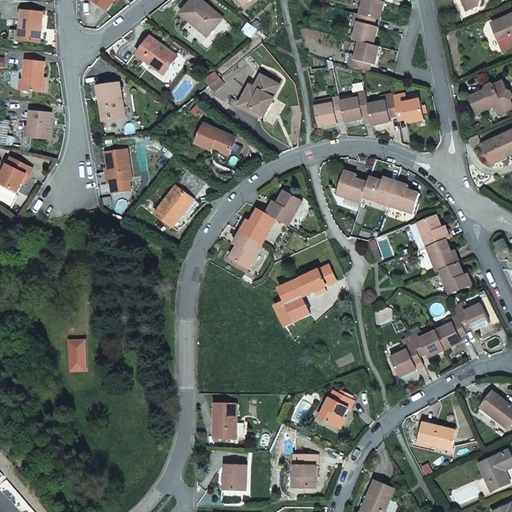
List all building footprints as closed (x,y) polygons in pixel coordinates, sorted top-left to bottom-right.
[(95,0),(108,9),(115,0),(95,0)] [(211,34),(224,19),(202,0),(194,0),(182,14),(198,29),(201,26),(211,34)] [(360,14),(372,17),(374,17),(378,19),(383,0),(381,0),(360,0),(363,1),(360,14)] [(470,2),(464,5),(466,11),(478,6),(470,2)] [(8,39),(39,42),(42,12),(21,10),(19,31),(9,30),(8,39)] [(377,26),(372,25),(370,25),(372,17),(360,14),(354,13),(351,25),(356,26),(353,39),(359,41),(372,44),(377,26)] [(511,47),(511,15),(492,24),(503,51),(511,47)] [(201,26),(198,29),(208,37),(211,34),(201,26)] [(171,65),(177,58),(151,37),(137,55),(160,73),(168,63),(171,65)] [(372,44),(359,41),(356,55),(351,53),(348,65),(365,70),(367,63),(369,63),(373,64),(378,46),(372,44)] [(22,90),(41,91),(42,77),(44,62),(25,61),(23,79),(22,90)] [(160,73),(163,75),(171,65),(168,63),(160,73)] [(205,81),(209,86),(219,78),(214,73),(205,81)] [(270,104),(267,102),(276,85),(260,76),(254,89),(249,86),(240,104),(261,115),(265,117),(271,105),(270,104)] [(214,91),(223,84),(219,78),(209,86),(214,91)] [(485,86),(483,91),(469,97),(476,113),(490,107),(495,109),(497,114),(510,109),(507,102),(510,101),(511,96),(510,91),(507,90),(502,80),(491,85),(490,83),(485,86)] [(107,121),(125,118),(120,83),(98,87),(101,103),(104,103),(107,121)] [(270,104),(279,86),(276,85),(267,102),(270,104)] [(368,109),(367,103),(364,90),(352,92),(353,98),(340,100),(343,114),(343,117),(344,121),(362,118),(361,113),(361,110),(368,109)] [(395,112),(392,98),(391,93),(391,92),(379,95),(380,100),(367,103),(368,109),(368,111),(371,125),(390,121),(389,117),(388,114),(395,112)] [(392,98),(395,112),(396,115),(396,118),(403,116),(404,118),(405,122),(423,118),(419,97),(405,100),(405,95),(401,96),(400,92),(391,93),(392,98)] [(343,114),(340,100),(339,95),(326,97),(327,103),(316,105),(321,126),(337,123),(336,118),(335,116),(343,114)] [(326,97),(314,99),(315,105),(316,105),(327,103),(326,97)] [(259,119),(261,115),(240,104),(238,108),(259,119)] [(23,137),(22,136),(21,150),(29,152),(30,137),(48,139),(50,113),(29,111),(28,126),(27,137),(23,137)] [(205,124),(196,144),(212,152),(214,149),(229,156),(237,139),(205,124)] [(511,130),(492,139),(481,144),(489,161),(504,154),(505,157),(511,153),(511,130)] [(229,156),(214,149),(212,152),(227,159),(229,156)] [(105,153),(108,172),(96,173),(100,198),(112,196),(112,194),(130,191),(128,180),(131,180),(127,150),(105,153)] [(489,161),(490,164),(505,157),(504,154),(489,161)] [(27,175),(29,176),(33,169),(11,158),(0,180),(0,182),(18,192),(27,175)] [(344,171),(338,190),(337,193),(339,194),(344,196),(344,197),(361,203),(363,197),(368,183),(355,179),(356,175),(344,171)] [(389,204),(396,181),(384,177),(382,181),(370,177),(368,183),(363,197),(381,203),(381,201),(389,204)] [(396,181),(389,204),(396,206),(395,207),(397,208),(413,213),(420,193),(407,189),(409,185),(396,181)] [(183,213),(181,211),(191,198),(176,187),(161,207),(155,215),(172,227),(183,213)] [(290,218),(291,219),(301,201),(283,191),(276,204),(269,216),(276,219),(286,225),(290,218)] [(143,205),(155,215),(161,207),(149,198),(143,205)] [(198,203),(191,198),(181,211),(183,213),(188,216),(198,203)] [(266,214),(269,216),(276,204),(272,202),(266,214)] [(276,219),(269,216),(266,214),(257,209),(250,222),(243,234),(260,243),(264,236),(266,237),(276,219)] [(445,225),(441,227),(436,215),(417,223),(424,240),(425,239),(428,246),(446,239),(450,238),(447,230),(445,225)] [(243,234),(250,222),(246,220),(239,232),(243,234)] [(425,239),(424,240),(417,223),(411,225),(421,249),(427,247),(428,246),(425,239)] [(232,244),(236,246),(243,234),(239,232),(232,244)] [(260,243),(243,234),(236,246),(233,252),(229,259),(247,269),(257,252),(256,251),(260,243)] [(508,246),(504,238),(503,237),(494,242),(498,251),(508,246)] [(446,239),(428,246),(427,247),(434,264),(435,264),(438,270),(440,270),(458,262),(459,262),(455,250),(451,251),(446,239)] [(458,262),(440,270),(447,287),(448,287),(451,294),(472,286),(468,274),(464,275),(458,262)] [(303,296),(337,280),(330,264),(280,288),(285,300),(275,305),(285,325),(311,313),(303,296)] [(491,326),(483,306),(470,312),(468,307),(456,312),(458,317),(463,329),(471,326),(472,329),(474,333),(491,326)] [(463,329),(458,317),(446,322),(448,327),(436,332),(444,350),(461,343),(459,339),(458,337),(465,333),(465,332),(463,329)] [(444,350),(436,332),(423,338),(421,333),(410,338),(412,343),(417,354),(424,351),(425,354),(426,357),(444,350)] [(81,338),(66,339),(67,369),(82,368),(81,338)] [(419,360),(418,357),(417,354),(412,343),(401,347),(403,352),(391,357),(399,377),(416,370),(414,366),(413,363),(419,360)] [(509,428),(511,423),(511,404),(494,390),(483,403),(495,413),(494,415),(509,428)] [(345,409),(346,410),(350,402),(330,392),(317,418),(336,428),(345,409)] [(220,433),(238,434),(238,399),(217,398),(217,415),(220,415),(220,433)] [(309,404),(300,400),(290,419),(300,424),(309,404)] [(494,415),(495,413),(483,403),(481,405),(494,415)] [(437,442),(452,446),(456,430),(424,421),(419,441),(436,445),(437,442)] [(510,481),(505,469),(511,466),(511,454),(510,449),(479,463),(491,490),(510,481)] [(317,471),(317,461),(319,461),(319,450),(295,450),(295,482),(317,482),(317,471)] [(225,484),(247,485),(247,461),(226,460),(225,484)] [(367,511),(383,511),(395,484),(376,477),(369,494),(372,495),(365,511),(367,511)] [(365,511),(372,495),(369,494),(366,492),(360,509),(365,511)] [(511,511),(511,502),(492,511),(511,511)]
